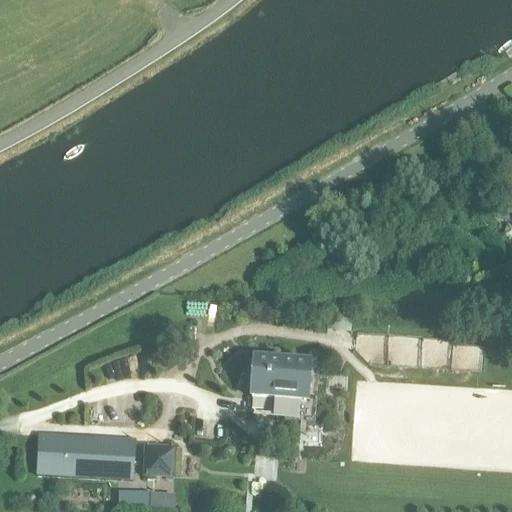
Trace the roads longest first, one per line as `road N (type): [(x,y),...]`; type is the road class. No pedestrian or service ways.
road 1 (unclassified): [(0,373),(511,73)]
road 2 (unclassified): [(0,147),(160,52),(230,0)]
